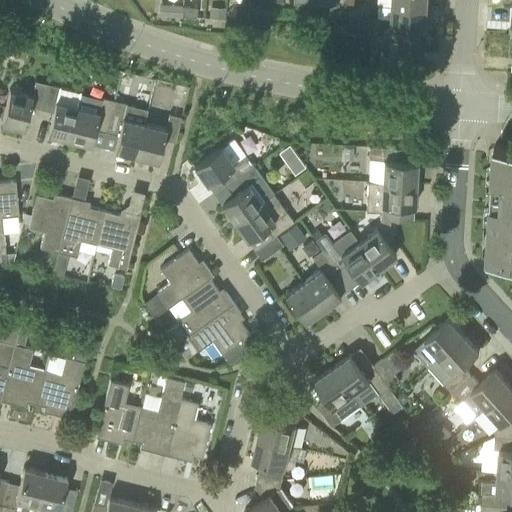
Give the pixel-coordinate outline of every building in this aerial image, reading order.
[(160,13),(181,15),(181,6),(161,5),(160,13)] [(183,14),(183,16),(196,16),(196,6),(183,5),(183,14)] [(403,29),(418,30),(423,30),(424,8),(389,5),(389,18),(376,17),(376,24),(403,26),(403,29)] [(249,6),(248,25),(269,26),(270,7),(249,6)] [(383,35),(382,49),(416,52),(418,30),(403,29),(403,26),(376,24),(376,25),(371,25),(370,34),(383,35)] [(29,106),(41,108),(47,83),(35,80),(31,95),(9,89),(2,121),(24,127),(29,106)] [(47,133),(69,138),(77,106),(56,100),(59,86),(47,83),(41,108),(53,111),(47,133)] [(95,128),(106,131),(114,99),(102,97),(98,111),(77,106),(69,138),(91,143),(95,128)] [(114,149),(136,154),(144,122),(148,108),(114,99),(106,131),(118,134),(114,149)] [(144,122),(136,154),(158,160),(163,138),(175,141),(181,116),(169,113),(165,127),(144,122)] [(232,180),(253,165),(246,155),(233,137),(220,145),(193,164),(207,183),(225,170),(232,180)] [(511,146),(494,145),(487,258),(511,259),(511,146)] [(368,180),(415,183),(416,161),(394,159),(395,147),(369,146),(368,158),(368,180)] [(234,221),(272,193),(260,175),(253,165),(232,180),(239,190),(221,203),(234,221)] [(0,232),(4,232),(2,215),(18,214),(15,179),(0,180),(0,232)] [(380,216),(390,216),(410,217),(411,205),(413,205),(415,183),(368,180),(365,209),(380,210),(380,216)] [(40,247),(58,251),(72,196),(59,193),(58,198),(36,193),(28,226),(44,230),(40,247)] [(272,236),(275,234),(293,221),(286,211),(272,193),(234,221),(247,239),(265,227),(272,236)] [(81,239),(96,243),(104,210),(83,204),(84,199),(72,196),(58,251),(60,251),(58,259),(66,261),(67,253),(77,256),(81,239)] [(104,210),(96,243),(111,247),(107,263),(126,268),(140,213),(127,210),(125,215),(104,210)] [(357,241),(377,267),(395,254),(388,244),(390,216),(380,216),(379,231),(376,227),(357,241)] [(359,280),(377,267),(357,241),(348,230),(331,241),(328,237),(320,235),(315,238),(321,248),(337,270),(346,263),(359,280)] [(272,236),(254,249),(262,259),(283,244),(275,234),(272,236)] [(181,297),(209,277),(213,274),(205,263),(201,266),(188,248),(160,268),(170,281),(156,291),(168,307),(181,297)] [(302,281),(322,308),(340,295),(327,277),(337,270),(321,248),(311,256),(320,268),(302,281)] [(177,319),(188,334),(233,302),(226,291),(221,294),(209,277),(181,297),(190,309),(177,319)] [(304,321),(322,308),(302,281),(284,294),(304,321)] [(233,302),(188,334),(198,350),(212,340),(222,353),(249,333),(236,315),(240,312),(233,302)] [(414,349),(429,366),(465,334),(450,317),(425,339),(414,349)] [(0,398),(15,343),(20,324),(1,319),(0,321),(0,398)] [(453,391),(472,374),(464,365),(480,350),(465,334),(429,366),(444,382),(453,391)] [(44,368),(36,403),(47,405),(46,411),(70,417),(84,360),(89,340),(77,337),(73,357),(65,356),(61,372),(44,368)] [(24,400),(36,403),(44,368),(28,364),(32,347),(15,343),(0,398),(0,399),(23,405),(24,400)] [(379,393),(389,385),(374,364),(364,371),(352,353),(333,367),(361,406),(379,393)] [(374,364),(389,385),(399,378),(384,357),(374,364)] [(333,426),(361,406),(333,367),(315,380),(328,398),(318,405),(333,426)] [(472,390),(487,407),(511,384),(496,368),(480,383),(472,374),(453,391),(461,400),(472,390)] [(142,447),(165,453),(180,397),(184,379),(166,375),(157,409),(141,405),(132,439),(144,442),(142,447)] [(120,436),(132,439),(141,405),(124,401),(129,384),(110,379),(96,435),(119,441),(120,436)] [(496,435),(511,436),(511,384),(487,407),(502,423),(496,428),(496,435)] [(180,397),(165,453),(188,459),(189,453),(202,457),(210,422),(193,418),(198,401),(180,397)] [(258,437),(290,445),(299,411),(275,405),(272,418),(263,416),(258,437)] [(499,470),(511,470),(511,436),(496,435),(495,448),(500,448),(499,470)] [(259,473),(282,478),(290,445),(258,437),(252,459),(261,461),(259,473)] [(16,498),(37,504),(45,471),(23,466),(19,483),(7,480),(0,510),(0,511),(12,511),(14,507),(16,498)] [(482,503),(508,505),(508,493),(511,493),(511,470),(499,470),(497,492),(483,491),(482,503)] [(70,511),(77,489),(64,486),(67,477),(45,471),(37,504),(58,509),(57,511),(70,511)] [(281,511),(284,511),(293,504),(280,487),(282,478),(259,473),(256,485),(264,497),(243,511),(281,511)] [(126,511),(130,501),(108,496),(106,505),(93,502),(90,511),(126,511)] [(126,511),(149,511),(151,507),(130,501),(126,511)] [(481,511),(507,511),(508,505),(482,503),(481,511)]
